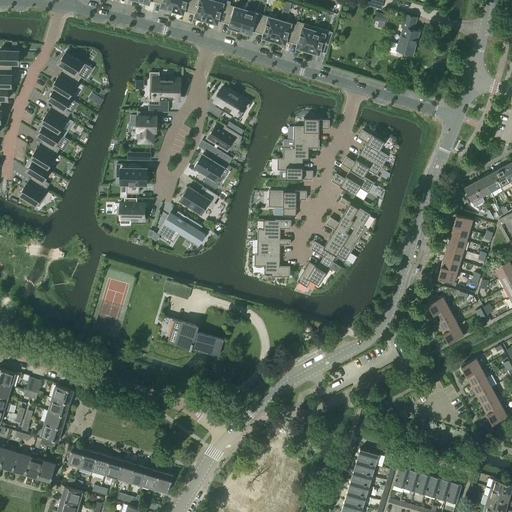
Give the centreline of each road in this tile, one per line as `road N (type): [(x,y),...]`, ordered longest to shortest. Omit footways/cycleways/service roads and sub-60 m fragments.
road 1 (tertiary): [(254,407),(360,345),(385,315),(457,116)]
road 2 (residential): [(222,437),(183,405),(0,351)]
road 3 (residential): [(6,178),(13,121),(64,5)]
road 4 (residential): [(300,261),(355,87)]
road 5 (residential): [(208,42),(160,198)]
road 6 (residential): [(355,87),(208,42)]
road 7 (residential): [(208,42),(64,5)]
